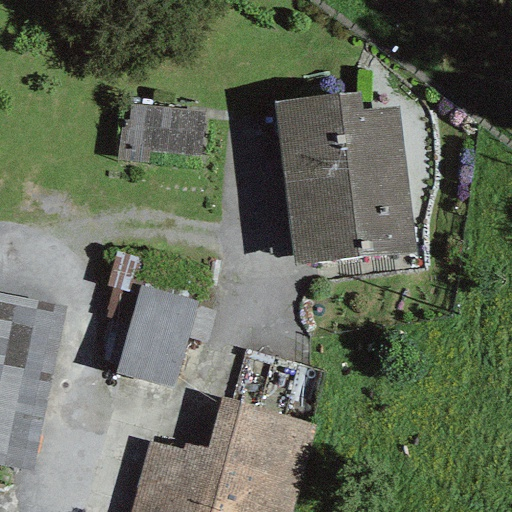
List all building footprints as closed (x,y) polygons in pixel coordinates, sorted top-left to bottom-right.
[(273,101),(293,267),(413,253),(396,107),(360,111),(358,91),(273,101)] [(202,112),(129,105),(124,159),(146,161),(147,147),(198,152),(202,112)] [(129,325),(115,372),(171,388),(203,280),(118,255),(109,286),(114,289),(106,319),(129,325)] [(0,295),(0,461),(30,468),(61,307),(0,295)] [(150,444),(131,511),(289,511),(313,424),(219,399),(206,450),(184,442),(180,453),(150,444)]
